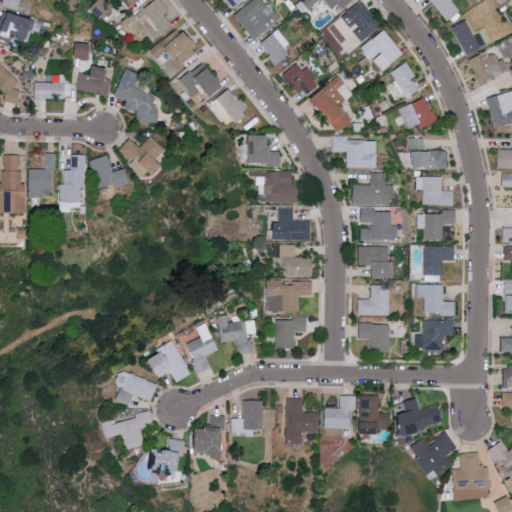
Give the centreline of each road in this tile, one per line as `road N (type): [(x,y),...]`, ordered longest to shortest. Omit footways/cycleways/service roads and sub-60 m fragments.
road 1 (residential): [(473,427),(479,201),(470,146),(430,52),(388,0)]
road 2 (residential): [(337,380),(337,246),(322,188),(294,132),(189,0)]
road 3 (residential): [(179,414),(253,382),(475,382)]
